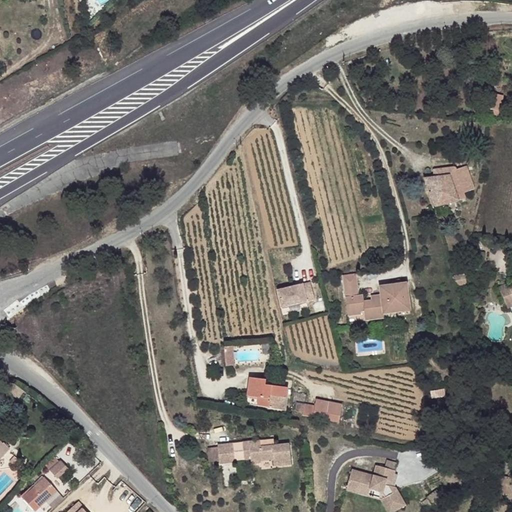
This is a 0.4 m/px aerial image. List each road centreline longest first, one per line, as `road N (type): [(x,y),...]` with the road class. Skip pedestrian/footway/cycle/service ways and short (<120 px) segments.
road 1 (residential): [(0,300),(166,215),(280,90),(341,52),(406,29),(476,16),(511,19)]
road 2 (motorway): [(0,192),(310,0)]
road 3 (motorway): [(276,0),(0,156)]
road 4 (unclassified): [(0,347),(38,374),(171,511)]
road 5 (unknown): [(220,390),(199,371),(179,239),(166,215)]
road 6 (unknown): [(268,103),(314,270)]
